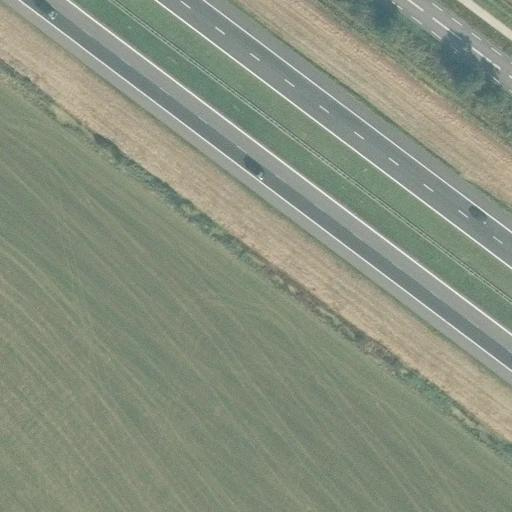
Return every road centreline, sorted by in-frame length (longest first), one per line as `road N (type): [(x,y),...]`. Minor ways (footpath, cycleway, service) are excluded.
road 1 (motorway): [(32,0),(511,360)]
road 2 (motorway): [(511,259),(167,0)]
road 3 (tertiary): [(511,82),(401,0)]
